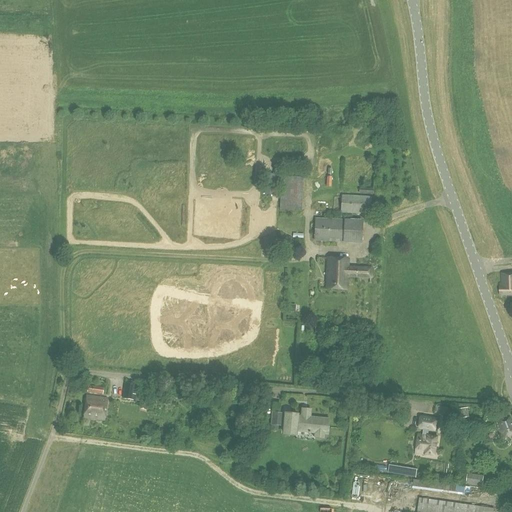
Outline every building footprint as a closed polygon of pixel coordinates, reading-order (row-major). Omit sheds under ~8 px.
[(281,178),(280,187),(279,210),(302,210),(303,178),(281,177),(281,178)] [(341,195),(340,213),(371,215),(371,197),(341,195)] [(315,219),(314,240),(342,242),(343,220),(315,219)] [(344,219),(343,243),(362,244),(363,220),(344,219)] [(264,237),(263,249),(272,249),(273,238),(264,237)] [(348,267),(348,259),(327,258),(326,289),(347,290),(347,277),(371,278),(371,268),(348,267)] [(500,295),(511,294),(511,273),(501,274),(501,283),(500,283),(500,295)] [(122,399),(136,401),(138,385),(125,383),(122,399)] [(104,388),(88,385),(87,393),(103,395),(104,388)] [(87,397),(84,418),(104,420),(107,399),(87,397)] [(460,418),(467,417),(469,417),(468,408),(459,409),(460,418)] [(271,425),(278,426),(281,426),(282,426),(283,414),(272,412),(271,425)] [(316,438),(322,439),(323,434),(328,434),(329,428),(330,420),(310,418),(311,415),(302,414),(301,417),(298,416),(297,416),(297,415),(286,413),(285,413),(283,432),(284,432),(296,433),(297,431),(316,433),(316,438)] [(435,431),(437,419),(421,416),(419,429),(435,431)] [(496,422),(501,440),(505,438),(511,435),(511,421),(511,417),(499,421),(496,422)] [(428,430),(423,429),(423,435),(419,435),(416,453),(435,456),(438,437),(428,436),(428,430)] [(418,470),(407,468),(406,476),(416,478),(418,470)] [(467,473),(466,484),(482,486),(484,476),(467,473)] [(449,493),(450,484),(413,480),(412,489),(449,493)] [(493,511),(494,509),(419,498),(416,511),(493,511)]
